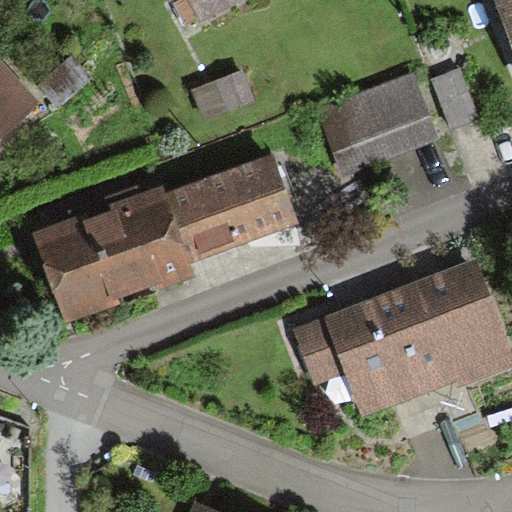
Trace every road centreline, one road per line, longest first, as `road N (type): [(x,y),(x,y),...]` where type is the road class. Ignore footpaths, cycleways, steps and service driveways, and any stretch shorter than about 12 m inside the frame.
road 1 (residential): [(511,191),(45,374)]
road 2 (residential): [(45,374),(342,503)]
road 3 (residential): [(511,500),(488,508),(342,503)]
